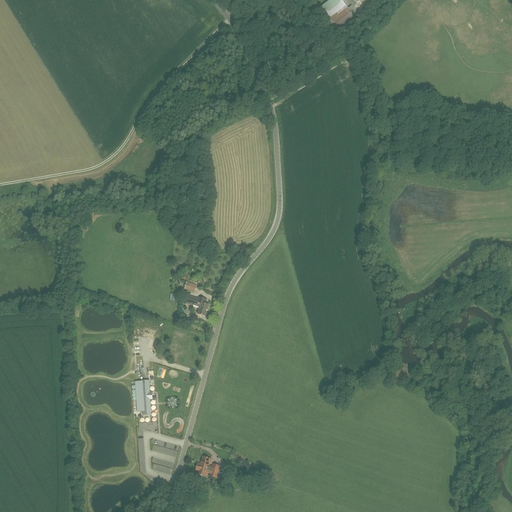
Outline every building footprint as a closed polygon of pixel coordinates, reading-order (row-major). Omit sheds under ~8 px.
[(335,24),(351,12),(341,0),(330,0),(322,7),(335,24)] [(195,292),(197,286),(187,283),(185,289),(195,292)] [(190,296),(187,304),(200,308),(198,314),(206,317),(209,305),(205,304),(207,300),(200,298),(199,299),(190,296)] [(143,412),(151,411),(149,381),(141,381),(135,382),(137,412),(143,412)] [(170,456),(177,457),(179,446),(175,445),(174,450),(171,450),(170,456)] [(213,465),(213,466),(209,465),(211,459),(203,457),(201,464),(201,465),(204,466),(204,468),(218,472),(220,466),(213,465)] [(244,459),(240,464),(247,471),(252,466),(244,459)] [(201,465),(201,464),(198,463),(196,471),(199,471),(198,474),(206,476),(207,473),(211,474),(210,476),(216,478),(218,472),(204,468),(204,466),(201,465)]
